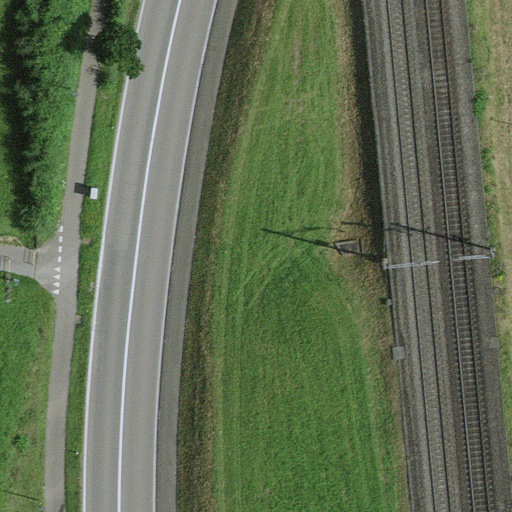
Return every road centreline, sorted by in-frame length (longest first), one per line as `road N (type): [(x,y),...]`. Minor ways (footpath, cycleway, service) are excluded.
road 1 (secondary): [(180,0),(136,274),(120,511)]
road 2 (track): [(136,274),(0,259)]
